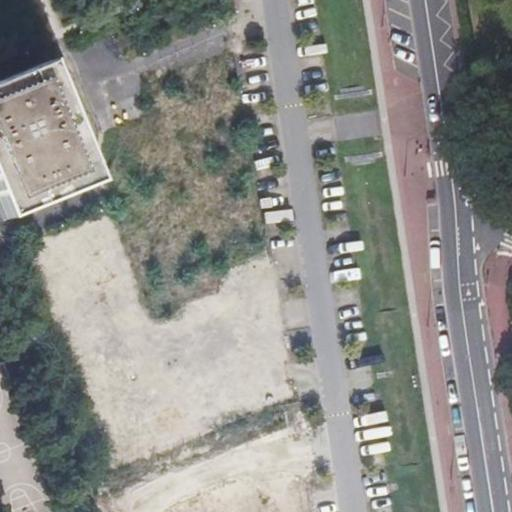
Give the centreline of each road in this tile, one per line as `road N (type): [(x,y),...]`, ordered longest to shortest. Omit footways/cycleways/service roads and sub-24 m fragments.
road 1 (secondary): [(493,511),(456,223)]
road 2 (secondary): [(456,223),(425,0)]
